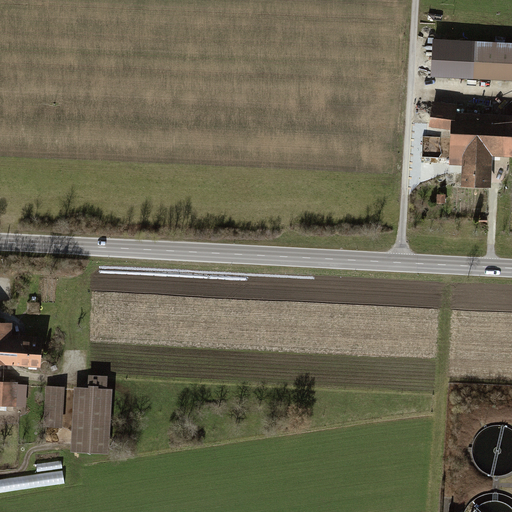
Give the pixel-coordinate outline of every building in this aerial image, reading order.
[(472,76),(472,80),(511,82),(511,26),(502,26),(501,44),(474,42),(473,49),(467,48),(467,53),(460,52),(459,70),(466,71),(466,75),(472,76)] [(462,166),(461,187),(490,188),(492,161),(511,161),(511,116),(507,116),(508,104),(467,102),(467,114),(456,113),(458,105),(433,103),(429,128),(451,132),(449,165),(462,166)] [(41,304),(28,304),(28,314),(40,314),(41,304)] [(7,335),(8,323),(0,322),(0,364),(42,367),(44,337),(7,335)] [(87,390),(74,389),(71,453),(110,455),(113,391),(107,391),(108,378),(88,377),(87,390)] [(0,382),(0,414),(20,415),(21,383),(0,382)] [(65,387),(47,386),(44,428),(62,429),(65,387)] [(62,462),(36,466),(37,473),(63,469),(62,462)] [(63,473),(13,479),(15,492),(65,486),(63,473)]
